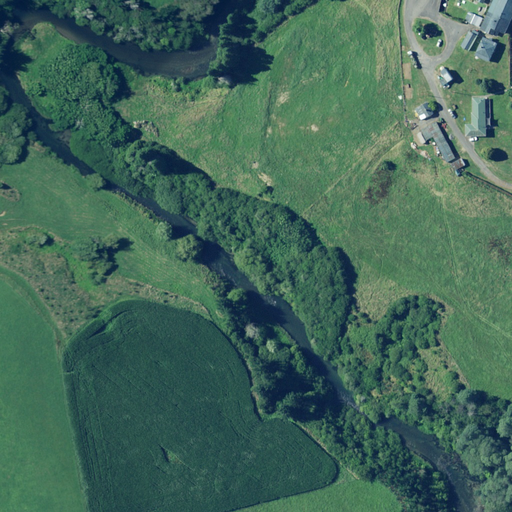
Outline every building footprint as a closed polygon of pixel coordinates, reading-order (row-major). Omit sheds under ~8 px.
[(491,13),(466,0),(464,0),(454,18),(481,32),(491,13)] [(508,46),(511,38),(511,0),(497,0),(504,3),(487,35),(508,46)] [(479,33),(471,28),(461,46),(469,51),(479,33)] [(504,50),(488,42),(479,61),(495,69),(504,50)] [(453,79),(446,69),(442,72),(446,78),(440,82),(443,86),(453,79)] [(434,114),(428,103),(416,110),(421,120),(434,114)] [(491,104),(476,104),(477,142),(492,142),(491,104)] [(457,157),(436,122),(422,131),(427,141),(434,137),(449,162),(457,157)] [(466,165),(462,159),(452,165),(459,176),(462,174),(459,169),(466,165)]
